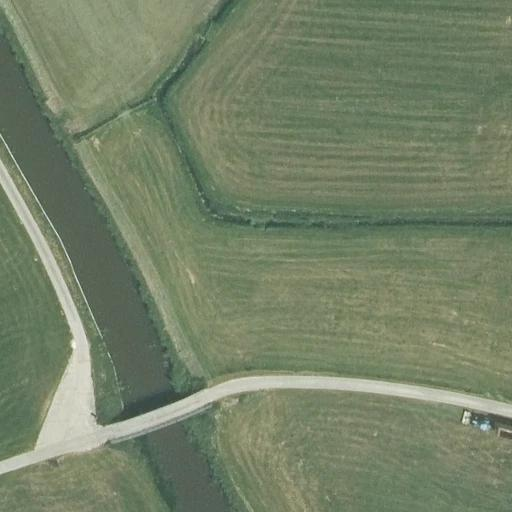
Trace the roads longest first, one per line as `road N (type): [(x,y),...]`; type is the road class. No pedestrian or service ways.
road 1 (unclassified): [(511,414),(353,386),(247,388),(211,400)]
road 2 (unclassified): [(76,446),(80,338),(0,170)]
